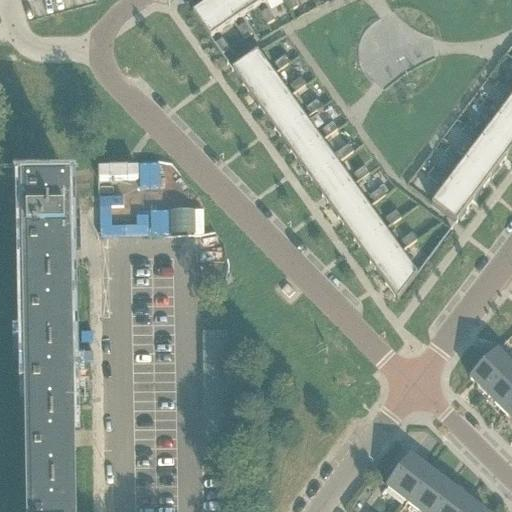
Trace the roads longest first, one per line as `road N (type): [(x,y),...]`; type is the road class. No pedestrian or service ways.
road 1 (residential): [(415,386),(110,78),(101,56),(105,31),(139,0)]
road 2 (unclassified): [(415,386),(511,252)]
road 3 (unclassified): [(317,511),(415,386)]
road 4 (unclassified): [(511,481),(415,386)]
